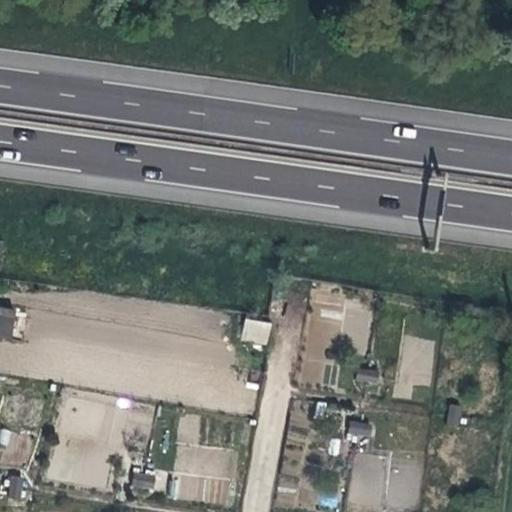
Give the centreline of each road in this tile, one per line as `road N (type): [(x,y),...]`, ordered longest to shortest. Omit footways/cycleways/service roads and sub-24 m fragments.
road 1 (motorway): [(0,141),(511,211)]
road 2 (motorway): [(511,156),(0,86)]
